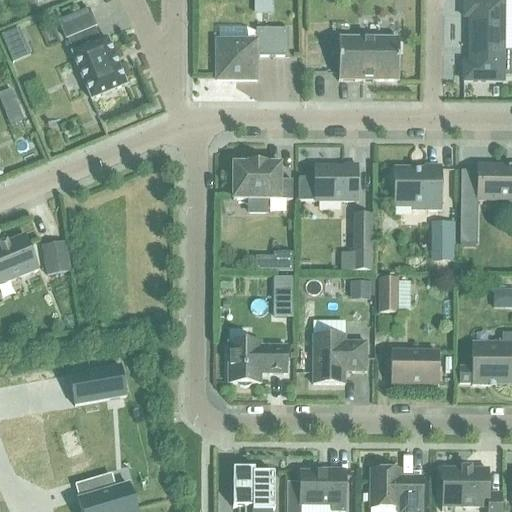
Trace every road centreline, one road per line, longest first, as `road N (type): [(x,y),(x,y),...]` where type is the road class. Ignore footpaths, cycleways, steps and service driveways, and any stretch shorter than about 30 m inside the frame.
road 1 (residential): [(511,424),(223,423),(203,412),(195,390),(199,153),(188,125)]
road 2 (residential): [(188,125),(432,121)]
road 3 (residential): [(0,198),(188,125)]
road 4 (residential): [(432,121),(434,0)]
